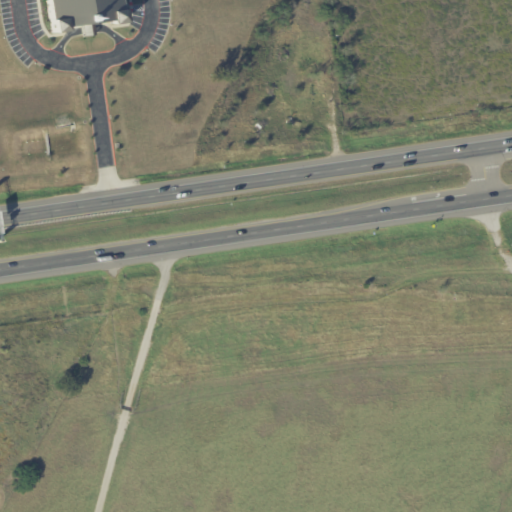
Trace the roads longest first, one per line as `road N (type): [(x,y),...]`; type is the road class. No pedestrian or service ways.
road 1 (trunk): [(511,145),(0,221)]
road 2 (trunk): [(0,270),(511,199)]
